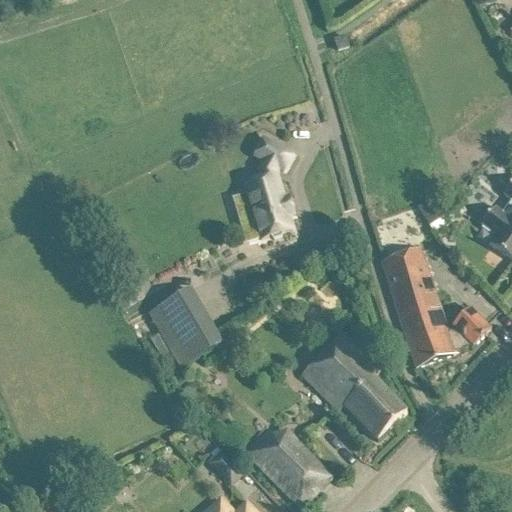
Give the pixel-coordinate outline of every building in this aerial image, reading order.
[(346,38),(335,42),(338,53),(349,49),(346,38)] [(265,142),(255,159),(265,164),(260,175),(262,183),(246,188),(261,241),(293,232),(290,218),(293,217),(288,200),(284,201),(277,176),(279,171),(283,174),(292,157),(265,142)] [(511,262),(511,186),(504,197),(511,203),(503,215),(495,209),(482,227),(496,237),(489,246),(511,262)] [(457,219),(442,196),(420,210),(435,233),(457,219)] [(474,349),(486,337),(491,332),(471,312),(454,329),(455,330),(449,335),(441,308),(440,308),(420,254),(387,264),(392,281),(388,282),(401,324),(417,371),(458,356),(457,354),(472,348),(474,349)] [(190,291),(149,315),(182,371),(223,346),(190,291)] [(378,443),(407,414),(375,382),(380,375),(360,355),(363,352),(359,348),(356,351),(343,337),(303,377),(339,414),(345,408),(378,443)] [(248,455),(288,496),(301,511),(333,481),(288,433),(278,443),(270,434),(248,455)] [(209,466),(232,489),(244,477),(221,454),(209,466)] [(252,511),(246,506),(240,511),(230,511),(221,502),(210,511),(252,511)]
